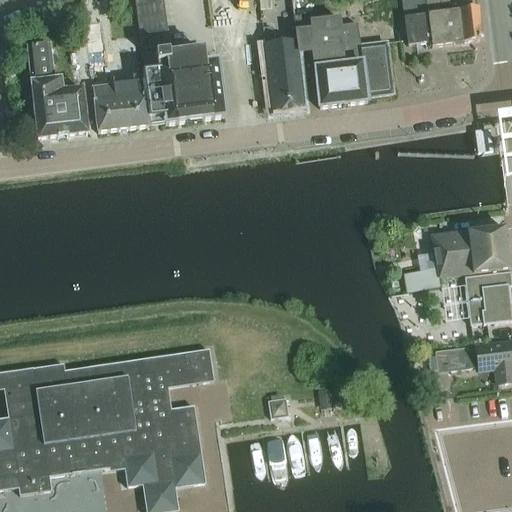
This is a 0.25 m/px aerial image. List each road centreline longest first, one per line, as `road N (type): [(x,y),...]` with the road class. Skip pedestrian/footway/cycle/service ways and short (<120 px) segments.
road 1 (unclassified): [(0,172),(511,105)]
road 2 (unknown): [(511,435),(461,448),(457,474),(467,500),(487,509),(511,506)]
